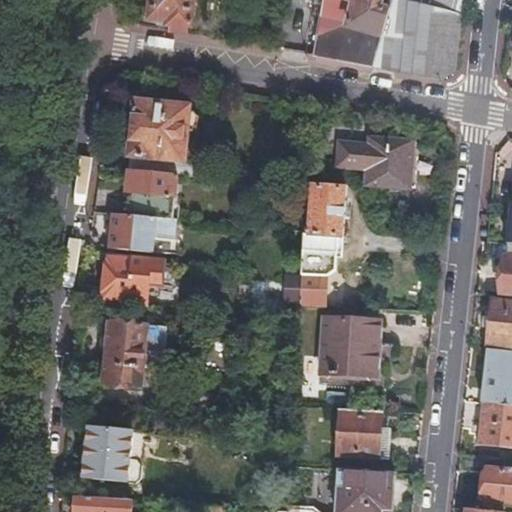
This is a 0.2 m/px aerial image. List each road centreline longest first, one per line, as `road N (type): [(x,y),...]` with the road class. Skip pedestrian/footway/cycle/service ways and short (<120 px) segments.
road 1 (residential): [(92,42),(53,277),(33,511)]
road 2 (residential): [(435,511),(478,111)]
road 3 (residential): [(478,111),(92,42)]
